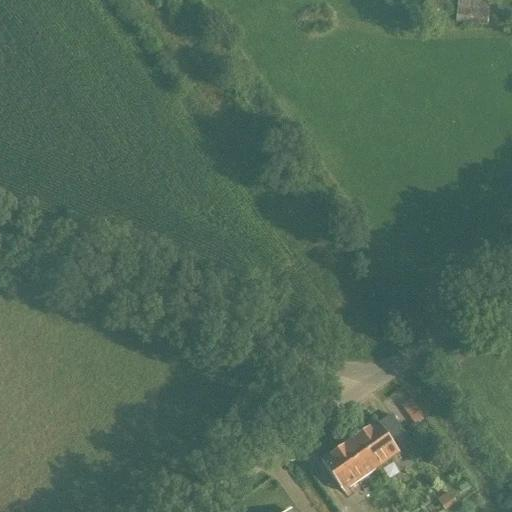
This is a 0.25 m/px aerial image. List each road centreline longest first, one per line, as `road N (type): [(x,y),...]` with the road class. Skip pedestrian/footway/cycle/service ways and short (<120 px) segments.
road 1 (tertiary): [(359,370),(321,364),(0,236)]
road 2 (tertiary): [(183,511),(350,394),(359,370)]
road 3 (tertiary): [(359,370),(416,352),(511,285)]
